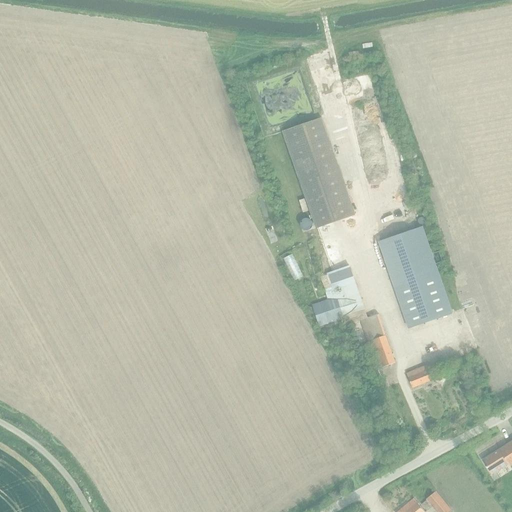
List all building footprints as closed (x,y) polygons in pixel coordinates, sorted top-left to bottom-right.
[(283,132),(316,227),(355,214),(322,119),(283,132)] [(409,328),(452,312),(423,226),(379,241),(409,328)] [(321,325),(344,316),(338,300),(315,308),(321,325)] [(385,366),(396,362),(380,314),(368,318),(385,366)] [(413,387),(433,379),(428,365),(407,373),(413,387)] [(508,464),(510,466),(511,464),(511,441),(482,460),(491,474),(508,464)] [(435,491),(426,498),(437,511),(447,511),(451,509),(435,491)] [(425,511),(414,498),(397,511),(425,511)]
